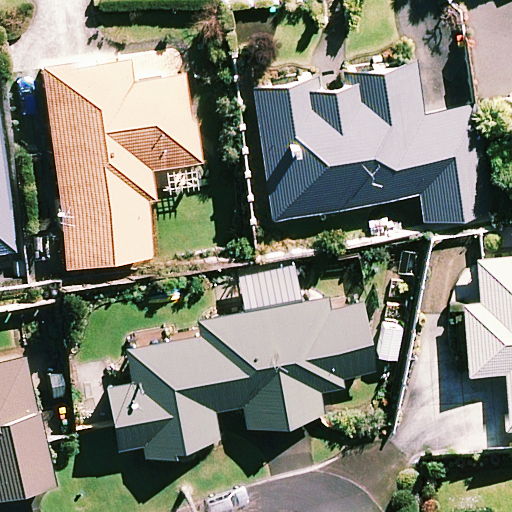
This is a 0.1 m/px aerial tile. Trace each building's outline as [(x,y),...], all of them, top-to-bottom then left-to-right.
[(154,216),(145,217),(142,193),(151,191),(147,162),(196,155),(182,59),(131,66),(129,49),(36,62),(64,262),(159,248),(154,216)] [(420,108),(413,51),(254,72),(271,206),(420,186),(424,214),(491,205),(478,101),(420,108)] [(0,247),(13,246),(0,158),(0,247)] [(511,238),(479,241),(481,273),(462,274),(467,363),(505,360),(509,434),(511,433),(511,238)] [(321,398),(318,382),(343,377),(341,368),(375,361),(359,286),(323,294),(319,278),(282,286),(276,257),(231,267),(237,295),(194,304),(198,322),(127,337),(134,368),(104,375),(118,438),(142,433),(144,441),(218,426),(212,398),(241,392),(245,414),(321,398)] [(0,353),(0,487),(49,476),(19,349),(0,353)]
